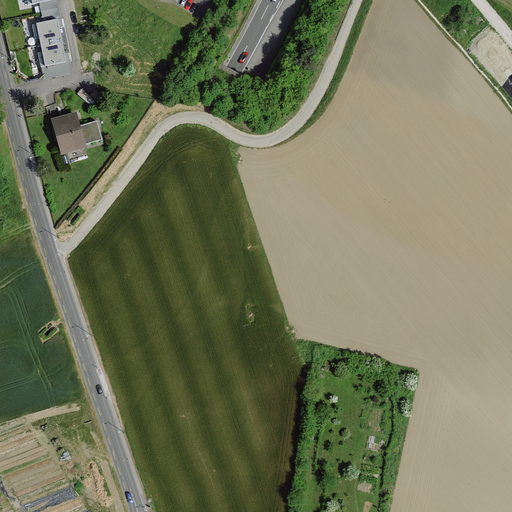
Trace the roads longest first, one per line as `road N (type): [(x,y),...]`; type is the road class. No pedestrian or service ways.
road 1 (tertiary): [(0,67),(140,511)]
road 2 (track): [(55,260),(167,124),(194,117),(254,142),(287,132),(317,98),(358,0)]
road 3 (motorway): [(0,358),(135,215),(211,108),(271,0)]
road 4 (motorway): [(241,0),(149,151),(0,315)]
